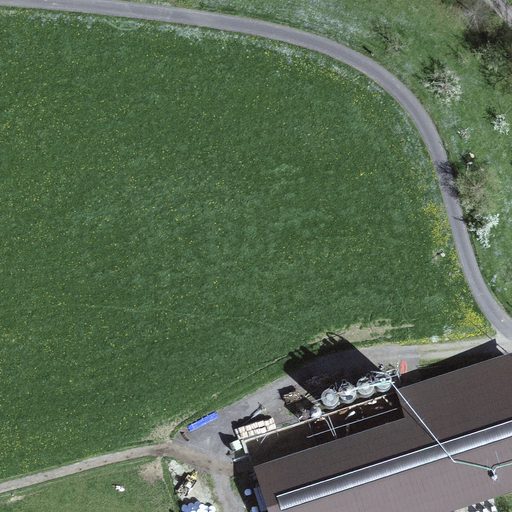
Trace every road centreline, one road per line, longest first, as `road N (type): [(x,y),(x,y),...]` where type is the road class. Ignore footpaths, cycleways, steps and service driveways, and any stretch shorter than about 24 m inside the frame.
road 1 (unclassified): [(24,0),(263,29),(315,41),(377,71),(432,138),(475,280),(511,331)]
road 2 (track): [(0,490),(219,442)]
